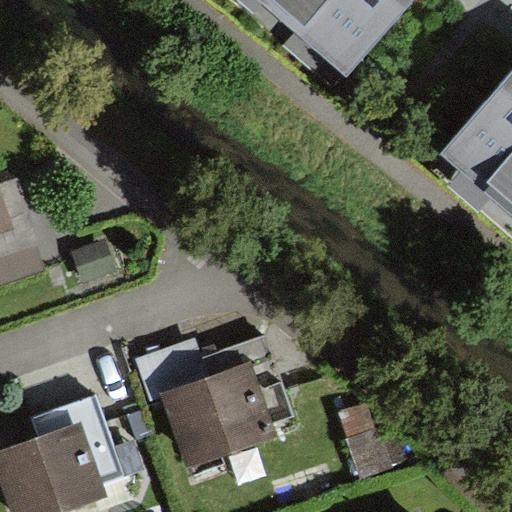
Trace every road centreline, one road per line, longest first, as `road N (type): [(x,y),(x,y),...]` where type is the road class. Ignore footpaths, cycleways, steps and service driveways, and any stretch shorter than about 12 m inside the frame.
road 1 (residential): [(233,263),(511,499)]
road 2 (residential): [(0,81),(233,263)]
road 3 (residential): [(233,263),(194,297),(0,356)]
